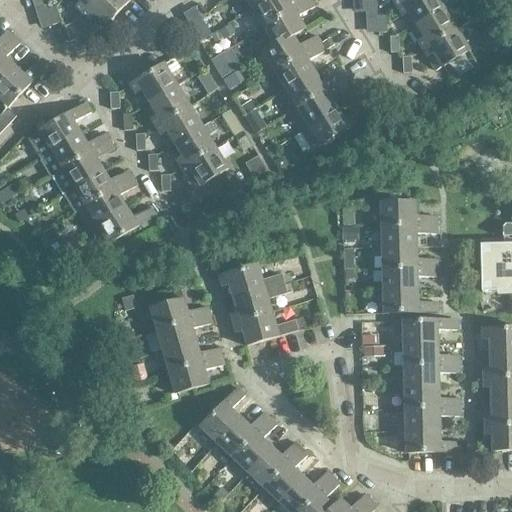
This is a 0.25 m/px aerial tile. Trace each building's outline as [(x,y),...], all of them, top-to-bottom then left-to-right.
[(31,0),(35,10),(44,8),(41,0),(31,0)] [(82,15),(96,0),(75,0),(80,4),(76,9),(82,15)] [(124,0),(96,0),(82,15),(89,22),(94,17),(105,28),(128,4),(124,0)] [(246,0),(253,10),(269,0),(246,0)] [(264,28),(311,0),(310,0),(294,0),(290,3),(287,0),(269,0),(253,10),(264,28)] [(311,0),(264,28),(274,46),(275,47),(293,36),(305,29),(299,17),(315,8),(311,0)] [(374,0),(364,0),(365,14),(375,13),(374,0)] [(396,11),(414,0),(394,0),(391,2),(396,11)] [(415,28),(444,10),(460,0),(438,0),(414,0),(396,11),(401,18),(407,15),(415,28)] [(47,11),(52,27),(61,24),(56,8),(47,11)] [(422,52),(456,30),(444,10),(415,28),(422,39),(416,43),(422,52)] [(387,17),(377,18),(378,34),(387,34),(387,17)] [(64,28),(70,44),(78,41),(73,25),(64,28)] [(234,32),(230,26),(214,35),(218,41),(222,39),(224,41),(235,35),(233,32),(234,32)] [(456,30),(422,52),(427,60),(432,56),(441,69),(469,52),(456,30)] [(0,51),(13,38),(7,32),(0,39),(0,51)] [(273,73),(320,44),(316,37),(299,47),(293,36),(275,47),(274,46),(262,54),(273,73)] [(0,83),(15,67),(6,58),(19,44),(13,38),(0,51),(0,83)] [(399,38),(390,38),(391,55),(400,54),(399,38)] [(278,96),(315,73),(309,63),(325,52),(320,44),(273,73),(274,74),(266,78),(278,96)] [(403,75),(412,75),(412,59),(402,59),(403,75)] [(20,94),(36,78),(36,77),(44,68),(38,62),(24,76),(15,67),(0,83),(0,132),(15,117),(6,108),(20,94)] [(148,104),(177,87),(165,66),(130,87),(135,95),(141,92),(148,104)] [(289,114),(343,81),(338,74),(321,84),(315,73),(278,96),(289,114)] [(300,133),(337,110),(331,99),(348,89),(343,81),(289,114),(300,133)] [(155,128),(190,108),(177,87),(148,104),(156,117),(150,120),(155,128)] [(118,94),(109,94),(110,110),(119,110),(118,94)] [(50,153),(80,135),(74,124),(91,113),(87,105),(47,128),(43,121),(36,127),(35,127),(39,134),(50,153)] [(174,145),(203,128),(190,108),(155,128),(160,136),(166,133),(174,145)] [(337,110),(300,133),(312,152),(366,119),(361,111),(344,120),(337,110)] [(131,115),(122,116),(124,132),(132,132),(131,115)] [(210,124),(203,128),(174,145),(182,158),(175,161),(180,170),(215,149),(208,137),(215,133),(210,124)] [(80,135),(50,153),(51,154),(40,161),(51,179),(62,172),(62,171),(109,142),(105,134),(86,145),(80,135)] [(143,136),(135,136),(136,152),(144,152),(143,136)] [(73,190),(103,172),(96,160),(114,150),(109,142),(62,171),(62,172),(73,190)] [(274,149),(271,145),(264,150),(267,154),(274,149)] [(215,149),(180,170),(185,177),(191,174),(199,187),(228,170),(215,149)] [(156,156),(147,157),(148,173),(157,173),(156,156)] [(279,174),(289,168),(285,159),(281,158),(273,163),(279,174)] [(74,215),(77,213),(132,180),(127,171),(109,182),(103,172),(73,190),(63,197),(74,215)] [(169,177),(160,178),(161,193),(169,193),(169,177)] [(89,231),(125,209),(118,198),(136,187),(132,180),(77,213),(89,231)] [(381,206),(382,228),(437,226),(437,217),(417,218),(416,204),(401,205),(381,206)] [(125,209),(89,231),(101,251),(125,236),(155,218),(149,209),(132,220),(125,209)] [(437,226),(382,228),(382,249),(417,248),(417,236),(437,235),(437,226)] [(511,226),(510,226),(506,226),(505,227),(503,229),(503,239),(511,238),(511,226)] [(356,241),(356,229),(344,229),(345,242),(356,241)] [(511,249),(494,250),(494,246),(481,246),(482,293),(499,293),(499,288),(511,288),(511,249)] [(417,248),(382,249),(383,271),(438,270),(438,260),(418,261),(417,248)] [(233,300),(285,285),(282,276),(263,282),(258,267),(220,279),(222,288),(229,286),(233,300)] [(438,270),(383,271),(383,293),(418,292),(418,279),(438,278),(438,270)] [(233,326),(272,314),(268,301),(288,295),(285,285),(233,300),(238,315),(231,317),(233,326)] [(154,323),(188,313),(180,288),(147,298),(154,323)] [(418,292),(383,293),(384,315),(426,314),(426,313),(439,313),(439,304),(419,304),(418,292)] [(136,309),(133,297),(121,301),(125,313),(136,309)] [(161,347),(195,337),(193,331),(213,325),(208,308),(188,314),(188,313),(154,323),(161,347)] [(276,328),(272,314),(233,326),(236,334),(243,332),(247,348),(299,333),(296,322),(276,328)] [(403,345),(438,344),(438,332),(458,331),(458,322),(445,322),(403,323),(403,345)] [(490,355),(511,354),(511,329),(482,330),(483,340),(490,340),(490,355)] [(168,371),(221,355),(220,350),(200,356),(195,337),(161,347),(168,371)] [(404,367),(459,366),(459,357),(439,357),(438,344),(403,345),(404,367)] [(383,348),(363,349),(364,359),(383,358),(383,348)] [(511,354),(490,355),(490,370),(483,370),(484,379),(511,378),(511,354)] [(221,355),(168,371),(176,396),(209,386),(205,373),(225,367),(221,355)] [(405,389),(439,388),(439,375),(459,374),(459,366),(404,367),(405,389)] [(491,403),(511,402),(511,378),(484,379),(484,388),(491,388),(491,403)] [(405,410),(460,409),(460,400),(440,400),(439,388),(405,389),(405,410)] [(217,445),(241,420),(232,411),(246,397),(239,390),(230,400),(230,399),(201,430),(217,445)] [(485,427),(511,426),(511,402),(491,403),(492,418),(485,418),(485,427)] [(406,432),(441,431),(440,418),(461,417),(460,409),(405,410),(406,432)] [(241,420),(217,445),(233,460),(271,420),(264,414),(250,429),(241,420)] [(271,420),(233,460),(248,475),(272,450),(263,441),(277,426),(271,420)] [(511,426),(485,427),(485,436),(492,435),(492,452),(511,451),(511,426)] [(441,431),(406,432),(406,455),(449,453),(462,452),(461,443),(441,444),(441,431)] [(272,450),(248,475),(264,490),(302,450),(296,444),(282,459),(272,450)] [(302,450),(264,490),(280,505),(304,480),(294,471),(308,456),(302,450)] [(304,480),(280,505),(287,511),(302,511),(333,480),(327,473),(313,488),(304,480)] [(333,480),(302,511),(332,511),(342,502),(341,501),(334,508),(326,500),(340,486),(333,480)] [(213,497),(220,504),(228,495),(222,489),(213,497)] [(342,502),(332,511),(362,511),(371,502),(365,496),(351,511),(342,502)] [(371,502),(362,511),(374,511),(378,508),(371,502)]
